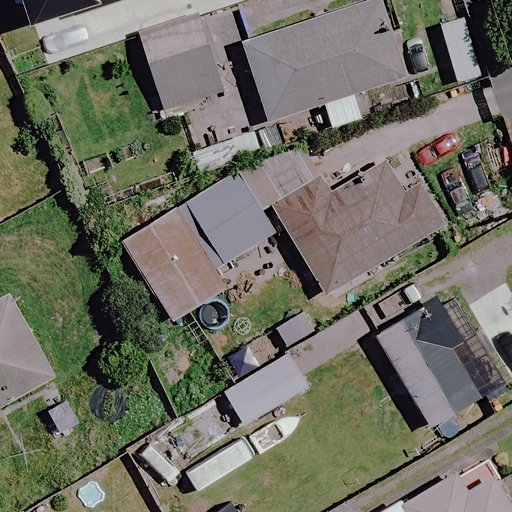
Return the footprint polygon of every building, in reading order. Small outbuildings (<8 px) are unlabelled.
[(79,35),(69,0),(8,0),(23,51),(79,35)] [(394,82),(368,6),(243,47),(268,123),(394,82)] [(223,98),(198,19),(139,37),(163,116),(223,98)] [(451,225),(408,152),(328,198),(318,181),(270,209),(323,299),(451,225)] [(272,237),(236,175),(186,205),(222,267),(272,237)] [(223,294),(176,211),(122,242),(169,324),(223,294)] [(0,409),(54,379),(8,297),(0,301),(0,409)] [(471,358),(438,304),(355,356),(374,386),(394,374),(429,430),(477,401),(456,368),(471,358)] [(307,389),(286,355),(229,389),(249,424),(307,389)] [(511,511),(483,461),(401,505),(404,511),(511,511)]
